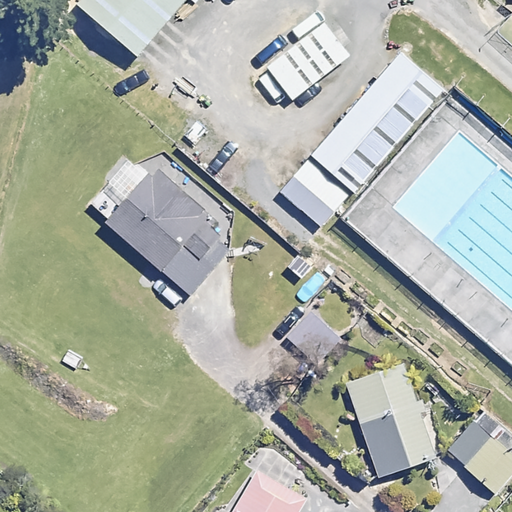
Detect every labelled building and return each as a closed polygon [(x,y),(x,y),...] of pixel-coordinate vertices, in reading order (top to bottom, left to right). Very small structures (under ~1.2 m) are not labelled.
[(84,0),(74,12),(134,54),(179,0),(84,0)] [(326,16),(267,60),(293,96),(353,51),(326,16)] [(449,87),(406,48),(313,152),(357,190),(449,87)] [(358,199),(306,155),(280,184),(332,229),(358,199)] [(203,215),(151,168),(104,219),(188,295),(231,248),(200,219),(203,215)] [(420,273),(445,293),(459,276),(434,255),(420,273)] [(433,455),(401,364),(346,384),(378,475),(433,455)] [(511,473),(511,433),(485,408),(445,450),(492,495),(511,473)] [(296,511),(304,500),(254,471),(229,511),(217,511),(216,511),(215,511),(296,511)]
